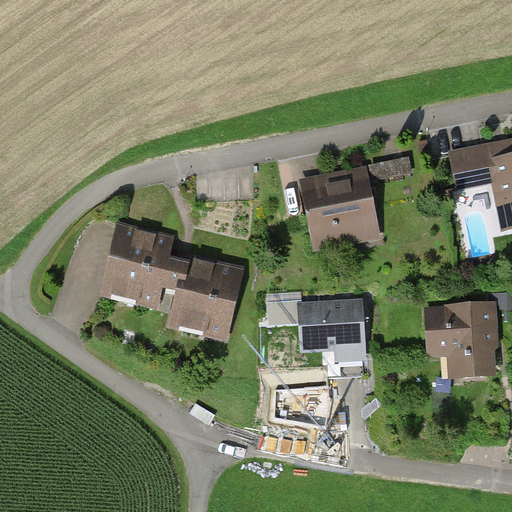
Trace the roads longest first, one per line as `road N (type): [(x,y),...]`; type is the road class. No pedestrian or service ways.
road 1 (residential): [(0,299),(68,216),(112,183),(511,105)]
road 2 (residential): [(511,481),(320,459),(207,435)]
road 3 (residential): [(207,435),(0,300)]
